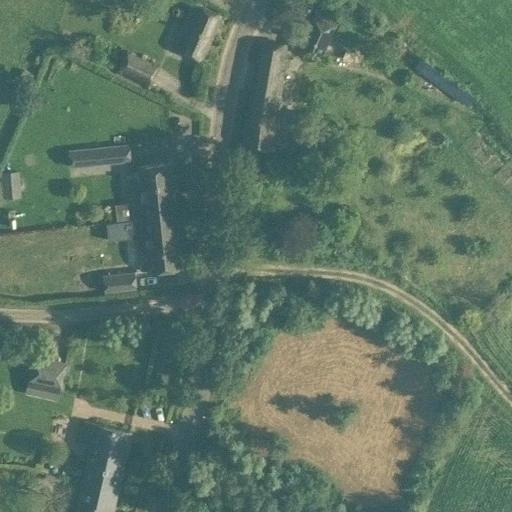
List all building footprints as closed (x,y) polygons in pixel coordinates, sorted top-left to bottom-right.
[(202,60),(222,14),(196,3),(176,49),(202,60)] [(319,57),(333,25),(314,16),(297,47),(319,57)] [(88,61),(94,49),(75,39),(68,51),(88,61)] [(270,152),(284,63),(287,43),(260,40),(242,146),(262,150),(270,152)] [(127,51),(118,69),(133,76),(142,58),(127,51)] [(418,68),(466,104),(472,97),(425,60),(418,68)] [(68,165),(129,160),(128,144),(67,150),(68,165)] [(141,201),(134,202),(135,218),(177,214),(171,161),(137,165),(139,184),(141,201)] [(3,197),(21,195),(19,170),(2,171),(3,197)] [(135,218),(106,222),(108,239),(137,236),(145,235),(146,251),(148,270),(182,267),(177,214),(135,218)] [(105,291),(136,288),(134,271),(103,273),(105,291)] [(240,351),(236,371),(247,373),(251,353),(240,351)] [(32,354),(27,380),(62,388),(68,361),(32,354)] [(117,490),(130,430),(84,420),(79,444),(90,446),(82,482),(117,490)] [(111,511),(117,490),(82,482),(75,511),(67,511),(64,511),(111,511)]
